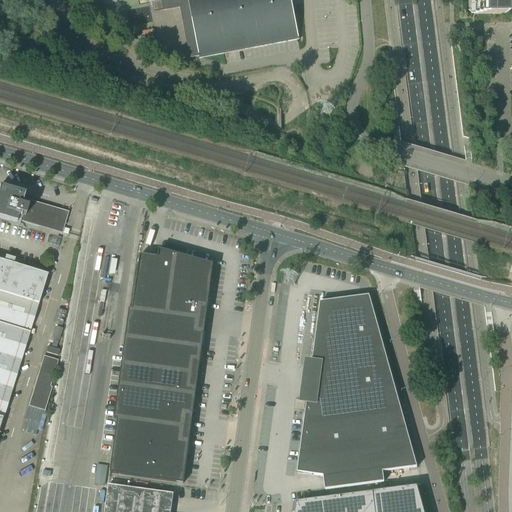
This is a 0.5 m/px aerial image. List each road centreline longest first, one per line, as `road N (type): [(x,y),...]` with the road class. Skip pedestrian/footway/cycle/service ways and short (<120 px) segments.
road 1 (secondary): [(404,0),(469,511)]
road 2 (secondary): [(487,511),(422,0)]
road 3 (tertiary): [(272,233),(0,151)]
road 4 (unclassified): [(233,511),(272,233)]
road 5 (unknown): [(0,453),(66,256),(1,236)]
road 6 (unclassified): [(383,267),(443,511)]
road 7 (unclassified): [(469,173),(365,135),(353,90),(366,60),(364,0)]
road 8 (unknown): [(138,193),(99,401)]
road 9 (unclassified): [(502,511),(508,303)]
road 10 (tertiary): [(508,303),(383,267)]
